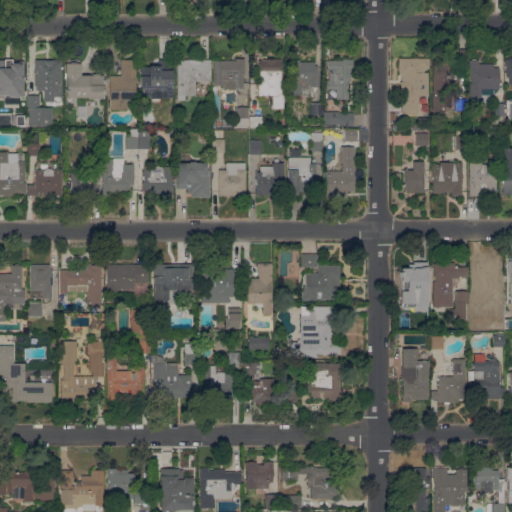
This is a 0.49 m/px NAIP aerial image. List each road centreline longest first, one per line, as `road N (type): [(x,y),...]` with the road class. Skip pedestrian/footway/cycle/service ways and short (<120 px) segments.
road 1 (residential): [(511,230),(0,232)]
road 2 (residential): [(511,25),(0,27)]
road 3 (residential): [(376,511),(377,0)]
road 4 (residential): [(511,435),(0,434)]
